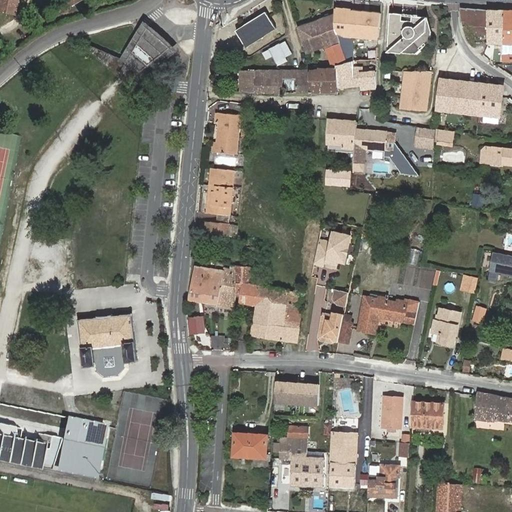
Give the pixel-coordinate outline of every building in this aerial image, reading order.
[(0,0),(0,10),(15,14),(17,0),(0,0)] [(54,13),(51,7),(45,10),(48,17),(54,13)] [(381,12),(335,8),(335,14),(333,35),(335,35),(354,37),(353,49),(372,49),(378,48),(381,12)] [(460,8),(463,20),(466,20),(466,24),(473,25),(474,33),(488,33),(489,43),(505,44),(505,9),(460,8)] [(276,30),(266,13),(236,32),(247,48),(276,30)] [(338,65),(348,61),(335,35),(333,35),(335,14),(298,27),(308,54),(325,47),(326,50),(327,49),(334,66),(338,65)] [(414,16),(391,14),(387,50),(387,53),(417,55),(434,44),(435,34),(430,34),(431,20),(414,18),(414,16)] [(268,59),(265,59),(267,64),(275,61),(275,64),(282,61),(283,65),(290,62),(286,54),(288,53),(285,44),(270,51),(270,53),(266,54),(268,59)] [(372,61),(372,49),(353,49),(354,61),(359,61),(372,61)] [(378,87),(377,72),(366,73),(366,70),(360,70),(359,61),(354,61),(348,61),(338,65),(338,68),(339,87),(361,85),(362,89),(378,87)] [(339,93),(339,87),(338,68),(320,69),(319,70),(309,71),(309,73),(312,93),(339,93)] [(426,109),(432,71),(407,69),(401,104),(426,109)] [(244,78),(243,94),(285,93),(284,71),(237,71),(237,77),(244,78)] [(285,93),(312,93),(309,73),(299,73),(299,72),(284,71),(285,93)] [(479,113),(481,83),(442,80),(439,109),(479,113)] [(501,116),(504,86),(481,83),(479,113),(501,116)] [(219,142),(218,153),(236,155),(240,116),(219,113),(218,124),(221,124),(219,142)] [(350,159),(354,159),(356,148),(358,131),(359,122),(332,120),(330,143),(340,144),(339,151),(350,152),(350,159)] [(393,151),(394,139),(388,139),(389,132),(358,131),(356,148),(393,151)] [(433,149),(435,133),(420,131),(418,146),(433,149)] [(454,134),(439,132),(438,141),(453,143),(454,134)] [(330,150),(339,151),(340,144),(330,143),(330,150)] [(511,146),(486,144),(482,147),(481,160),(489,161),(491,163),(502,164),(504,162),(511,162),(511,146)] [(425,150),(424,159),(435,160),(436,151),(425,150)] [(236,171),(212,169),(211,185),(216,186),(216,192),(213,192),(211,205),(208,205),(207,205),(207,213),(231,216),(236,171)] [(351,188),(352,175),(329,173),(328,186),(351,188)] [(391,173),(382,173),(382,189),(391,189),(391,173)] [(494,213),(493,222),(502,223),(503,214),(494,213)] [(205,221),(205,233),(229,236),(231,223),(205,221)] [(351,235),(334,232),(329,263),(338,265),(338,261),(341,262),(348,255),(351,235)] [(327,246),(319,245),(315,264),(323,266),(327,246)] [(239,266),(226,263),(225,270),(224,277),(210,275),(211,268),(198,266),(192,300),(221,305),(223,293),(238,295),(239,266)] [(238,295),(237,302),(240,302),(241,305),(258,307),(259,302),(261,286),(250,285),(252,266),(239,266),(238,295)] [(224,277),(225,270),(211,268),(210,275),(224,277)] [(477,276),(466,274),(463,288),(474,290),(477,276)] [(305,292),(261,286),(259,302),(287,304),(284,328),(300,330),(305,292)] [(346,306),(349,292),(336,289),(334,298),(338,304),(346,306)] [(366,297),(364,306),(377,308),(379,299),(366,297)] [(377,308),(364,306),(358,329),(375,333),(378,321),(384,322),(385,318),(403,322),(407,306),(379,299),(377,308)] [(259,302),(258,307),(255,325),(284,328),(287,304),(259,302)] [(476,305),(473,321),(484,323),(488,307),(476,305)] [(454,343),(461,311),(441,306),(438,319),(435,318),(432,329),(442,331),(440,340),(454,343)] [(408,311),(407,324),(417,324),(418,312),(408,311)] [(342,321),(344,315),(336,313),(336,316),(335,322),(323,319),(319,336),(322,337),(325,335),(332,337),(334,340),(338,340),(342,321)] [(336,316),(324,313),(323,319),(335,322),(336,316)] [(78,317),(80,366),(91,365),(92,370),(102,377),(117,377),(124,368),(124,363),(136,363),(133,315),(113,316),(113,314),(97,315),(97,316),(78,317)] [(207,319),(194,318),(193,333),(206,334),(207,319)] [(350,322),(342,321),(338,340),(350,343),(354,328),(349,327),(350,322)] [(254,335),(299,342),(301,330),(300,330),(284,328),(255,325),(254,335)] [(293,380),(278,379),(277,400),(297,402),(299,383),(292,383),(293,380)] [(319,403),(321,383),(305,381),(305,384),(299,383),(297,402),(319,403)] [(0,390),(0,415),(14,419),(19,395),(0,390)] [(406,392),(387,391),(385,422),(404,424),(406,392)] [(475,414),(476,415),(498,419),(511,420),(511,398),(479,392),(475,414)] [(416,399),(414,424),(445,425),(446,400),(416,399)] [(0,461),(95,482),(107,428),(67,419),(63,437),(0,423),(0,461)] [(292,485),(326,486),(327,458),(308,457),(310,426),(294,426),(294,437),(282,437),(282,439),(279,439),(279,443),(276,443),(275,453),(281,453),(281,458),(293,458),(292,485)] [(268,456),(269,434),(238,432),(237,454),(268,456)] [(335,432),(333,486),(357,487),(359,433),(335,432)] [(412,445),(403,444),(402,458),(411,458),(412,445)] [(371,474),(370,495),(400,496),(402,466),(385,465),(385,475),(371,474)] [(450,510),(452,481),(441,480),(440,510),(450,510)] [(463,482),(452,481),(450,510),(462,511),(463,482)]
